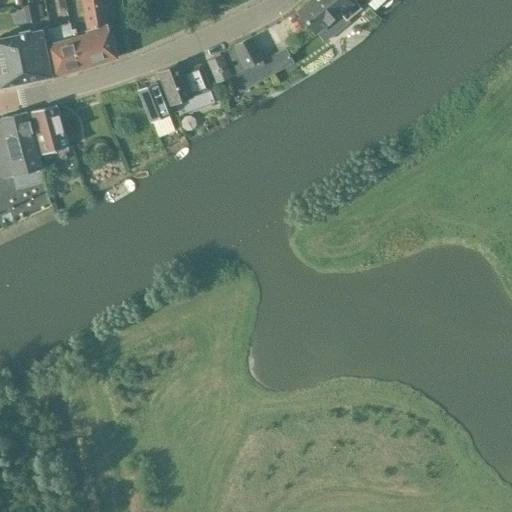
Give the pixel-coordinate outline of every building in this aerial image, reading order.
[(82,0),(88,30),(77,34),(76,34),(78,39),(73,40),(79,68),(117,57),(111,37),(108,25),(109,24),(104,0),(82,0)] [(354,0),(313,0),(299,12),(315,32),(316,32),(324,42),(350,22),(347,20),(361,9),(354,0)] [(36,5),(22,7),(25,23),(39,21),(36,5)] [(52,45),(49,46),(49,47),(54,75),(79,68),(73,40),(78,39),(76,34),(77,34),(76,29),(71,31),(70,24),(49,30),(52,45)] [(42,28),(42,30),(0,38),(0,83),(1,87),(52,77),(45,47),(49,46),(52,45),(48,27),(42,28)] [(223,55),(223,56),(240,86),(268,71),(262,60),(252,39),(236,47),(236,48),(223,55)] [(218,82),(231,76),(221,55),(209,61),(218,82)] [(181,65),(159,73),(170,104),(174,103),(178,112),(213,100),(209,91),(210,91),(201,65),(184,72),(181,65)] [(152,122),(153,122),(159,137),(175,130),(168,115),(170,114),(157,82),(139,90),(152,122)] [(43,154),(69,147),(57,105),(32,111),(43,154)] [(28,112),(1,119),(6,137),(0,138),(0,160),(4,178),(42,169),(28,112)]
